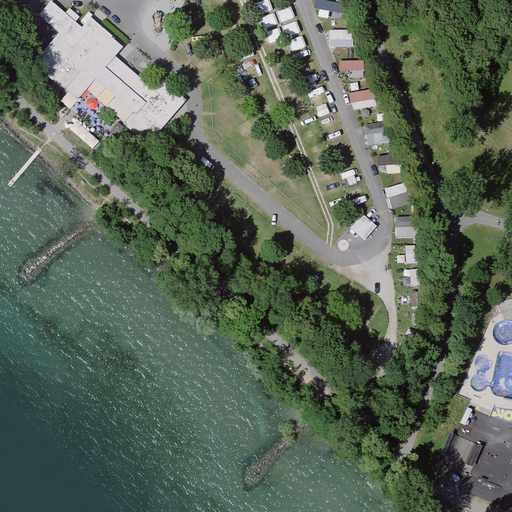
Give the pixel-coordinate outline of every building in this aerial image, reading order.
[(114,57),(123,47),(90,19),(82,28),(49,0),(36,16),(57,34),(32,63),(76,101),(85,91),(123,124),(116,132),(140,153),(185,101),(162,81),(154,91),(114,57)] [(267,0),(258,4),(262,13),(271,9),(267,0)] [(276,13),(280,23),(295,18),(292,8),(276,13)] [(330,32),(330,46),(353,46),(353,31),(330,32)] [(341,62),(341,70),(364,70),(364,62),(341,62)] [(350,95),(352,105),(378,100),(376,90),(350,95)] [(92,149),(98,142),(77,122),(70,129),(92,149)] [(365,126),(367,134),(388,131),(387,123),(365,126)] [(334,155),(346,153),(343,141),(331,144),(334,155)] [(378,157),(378,165),(400,164),(400,156),(378,157)] [(386,191),(389,199),(414,190),(411,182),(386,191)] [(363,215),(352,228),(366,240),(377,227),(363,215)] [(396,218),(396,227),(423,228),(423,219),(396,218)] [(415,246),(405,247),(406,265),(416,264),(415,246)] [(415,334),(409,330),(401,344),(407,348),(415,334)] [(450,436),(444,450),(465,459),(471,445),(450,436)]
